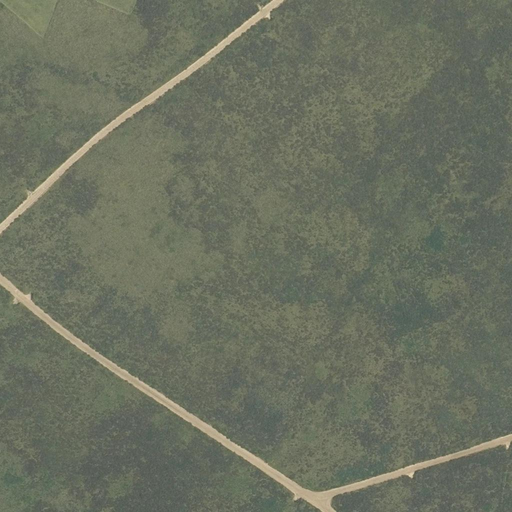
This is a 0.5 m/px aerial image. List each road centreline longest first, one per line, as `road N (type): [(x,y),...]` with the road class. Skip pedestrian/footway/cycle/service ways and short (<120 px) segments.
road 1 (track): [(511,439),(313,500),(101,360),(0,279)]
road 2 (track): [(0,230),(88,146),(281,0)]
